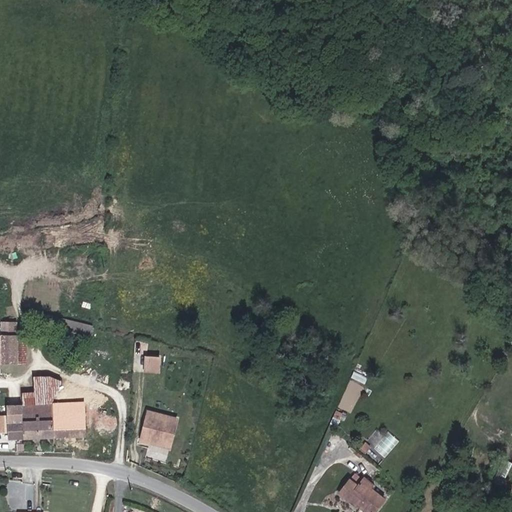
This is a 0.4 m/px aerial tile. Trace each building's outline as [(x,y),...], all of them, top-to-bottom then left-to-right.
[(10,335),(22,335),(22,322),(11,321),(10,335)] [(22,335),(10,335),(0,334),(0,365),(10,365),(26,366),(26,358),(25,335),(22,335)] [(145,371),(161,372),(162,355),(146,354),(145,371)] [(86,436),(86,402),(56,403),(56,436),(86,436)] [(9,437),(27,436),(26,403),(9,403),(9,437)] [(27,436),(56,436),(56,403),(26,403),(27,436)] [(186,441),(193,414),(164,407),(156,436),(168,439),(168,436),(186,441)] [(368,490),(381,500),(394,482),(377,470),(374,475),(359,465),(349,481),(366,493),(368,490)]
